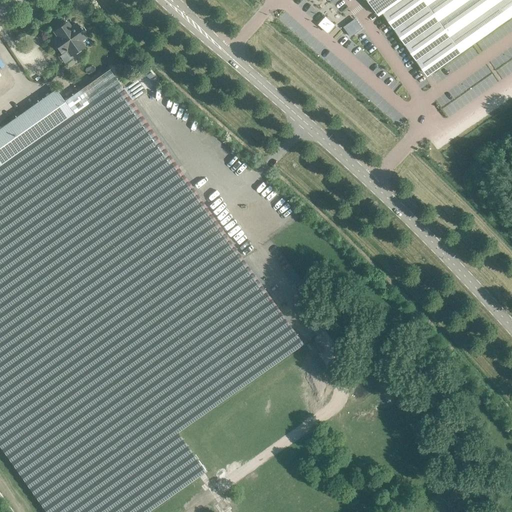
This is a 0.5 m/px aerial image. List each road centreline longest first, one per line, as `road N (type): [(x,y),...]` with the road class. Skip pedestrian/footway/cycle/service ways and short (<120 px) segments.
road 1 (tertiary): [(168,0),(371,185),(511,331)]
road 2 (unknown): [(298,119),(242,183),(224,185),(134,87)]
